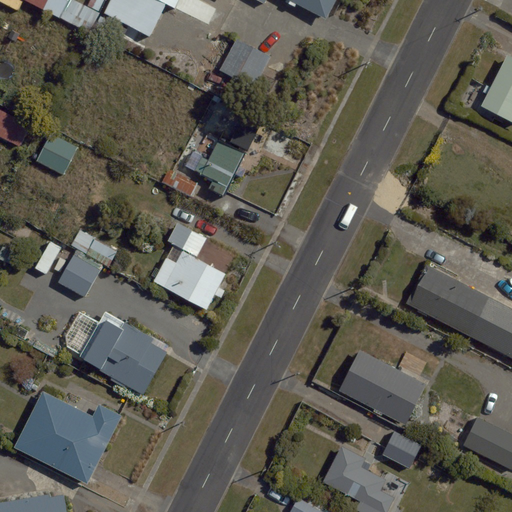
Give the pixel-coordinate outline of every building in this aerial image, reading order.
[(76,0),(7,0),(0,18),(0,23),(57,46),(76,0)] [(318,0),(318,4),(310,0),(251,0),(242,15),(323,56),(349,0),(318,0)] [(275,66),(239,50),(213,105),(250,122),(275,66)] [(511,92),(504,88),(483,143),(511,161),(511,92)] [(0,105),(0,134),(23,147),(35,124),(0,105)] [(82,148),(53,131),(36,160),(65,177),(82,148)] [(198,173),(212,180),(207,189),(220,196),(229,179),(246,148),(218,134),(198,173)] [(28,163),(0,146),(0,170),(17,180),(28,163)] [(75,188),(46,167),(29,189),(58,210),(75,188)] [(169,170),(163,186),(192,197),(198,181),(169,170)] [(84,223),(71,243),(111,267),(123,247),(84,223)] [(105,269),(75,251),(57,282),(86,299),(105,269)] [(209,278),(172,264),(151,321),(213,344),(226,310),(201,301),(209,278)] [(91,310),(70,291),(50,313),(71,332),(91,310)] [(511,344),(422,299),(399,344),(511,400),(511,344)] [(164,387),(100,354),(77,399),(141,432),(164,387)] [(418,425),(352,389),(332,427),(398,462),(418,425)] [(511,430),(479,414),(465,445),(510,466),(511,461),(511,430)] [(117,457),(33,421),(10,476),(94,511),(117,457)] [(376,511),(331,484),(312,511),(376,511)]
